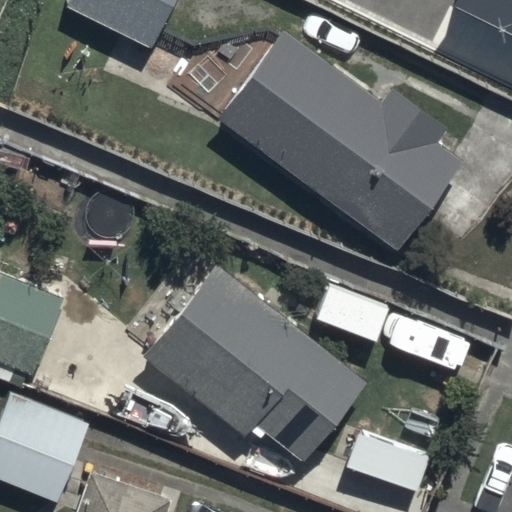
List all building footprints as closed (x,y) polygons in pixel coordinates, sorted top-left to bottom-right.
[(66,0),(146,41),(167,0),(66,0)] [(511,0),(456,0),(454,6),(511,34),(511,0)] [(295,27),(288,36),(220,123),(391,255),(466,159),(295,27)] [(213,133),(128,98),(119,120),(158,136),(149,157),(195,176),(213,133)] [(361,374),(211,258),(139,350),(243,431),(254,416),(300,452),(361,374)] [(29,368),(61,291),(0,266),(0,377),(4,379),(11,361),(29,368)] [(0,476),(53,498),(85,421),(7,388),(0,405),(0,476)] [(402,444),(355,427),(343,460),(417,487),(429,453),(402,444)] [(85,467),(69,511),(162,511),(168,496),(85,467)]
